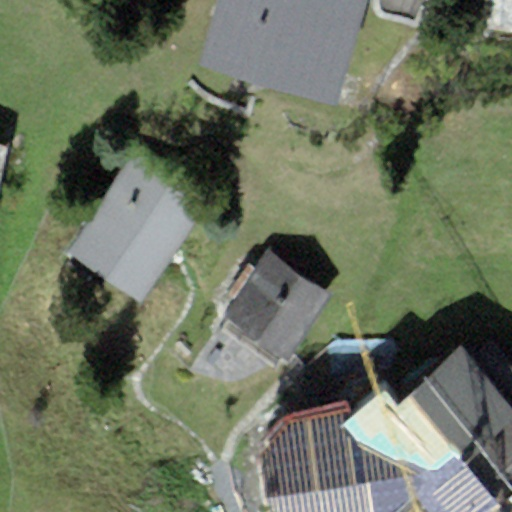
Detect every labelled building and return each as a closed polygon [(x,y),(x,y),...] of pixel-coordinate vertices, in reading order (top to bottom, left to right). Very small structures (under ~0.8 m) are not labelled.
[(338,104),(366,0),(217,0),(200,65),(338,104)] [(511,33),(511,0),(486,0),(485,33),(511,33)] [(0,185),(10,146),(0,143),(0,185)] [(67,252),(140,303),(204,211),(131,160),(67,252)] [(286,359),(326,293),(261,254),(222,320),(286,359)] [(387,385),(339,426),(349,442),(267,451),(272,511),(511,511),(511,367),(493,339),(471,358),(464,345),(403,402),(387,385)]
